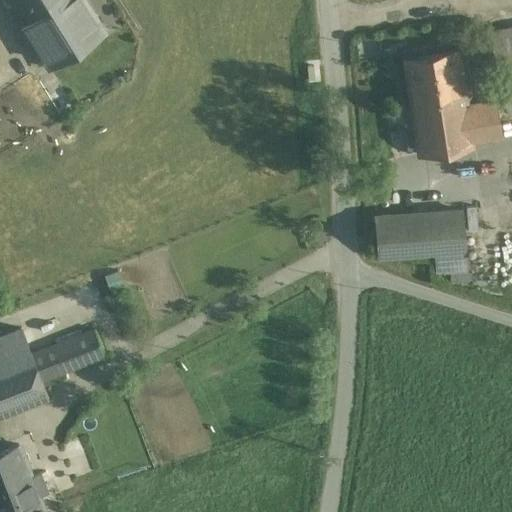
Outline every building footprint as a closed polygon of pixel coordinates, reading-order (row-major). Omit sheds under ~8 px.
[(106,33),(85,0),(5,0),(49,69),(106,33)] [(511,27),(492,31),(498,72),(502,71),(502,70),(511,68),(511,27)] [(458,51),(405,59),(410,91),(420,155),(473,146),(473,142),(467,106),(458,51)] [(511,68),(502,70),(502,71),(509,112),(511,111),(511,68)] [(497,101),(467,106),(473,142),(503,137),(497,101)] [(511,169),(510,156),(476,161),(484,226),(511,222),(511,169)] [(463,210),(375,216),(378,257),(435,253),(467,251),(463,210)] [(511,238),(500,240),(507,299),(511,298),(511,238)] [(467,251),(435,253),(437,273),(468,270),(467,251)] [(472,272),(452,272),(452,284),(472,284),(472,272)] [(20,326),(0,333),(0,366),(31,354),(20,326)] [(94,329),(31,354),(42,381),(105,356),(94,329)] [(0,366),(0,417),(49,399),(42,381),(31,354),(0,366)] [(0,452),(0,489),(32,477),(20,445),(0,452)] [(32,477),(0,489),(0,511),(45,511),(39,496),(53,490),(46,471),(32,477)]
